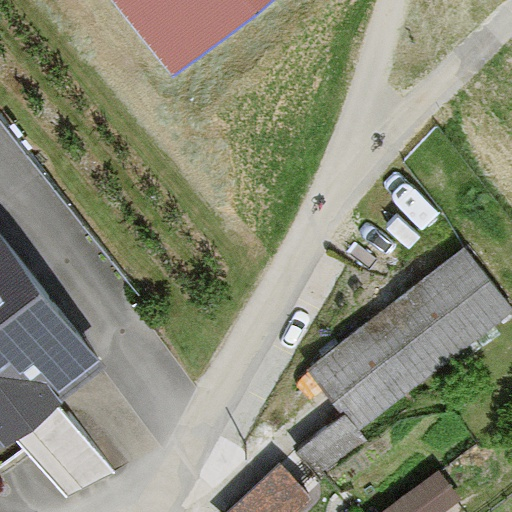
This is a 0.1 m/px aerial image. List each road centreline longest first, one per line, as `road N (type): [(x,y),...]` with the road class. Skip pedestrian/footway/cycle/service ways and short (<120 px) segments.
road 1 (residential): [(147,511),(143,480),(189,394),(364,151)]
road 2 (residential): [(364,151),(511,15)]
road 3 (residential): [(364,151),(394,0)]
